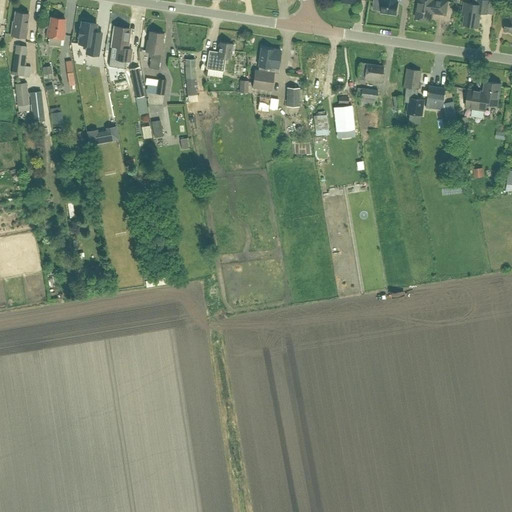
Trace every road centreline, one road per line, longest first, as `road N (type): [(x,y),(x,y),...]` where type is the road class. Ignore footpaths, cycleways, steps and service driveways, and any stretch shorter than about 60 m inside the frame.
road 1 (residential): [(511,60),(308,27)]
road 2 (residential): [(308,27),(128,0)]
